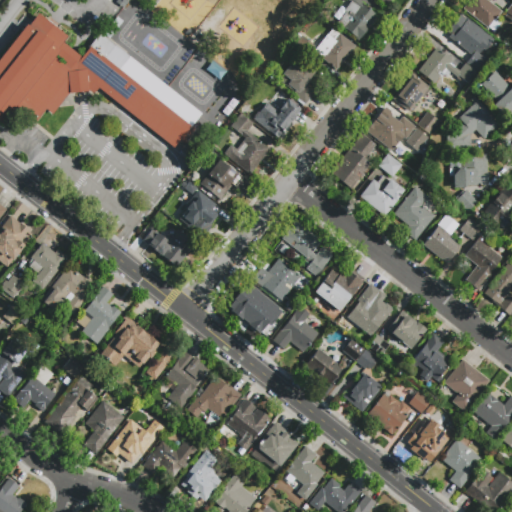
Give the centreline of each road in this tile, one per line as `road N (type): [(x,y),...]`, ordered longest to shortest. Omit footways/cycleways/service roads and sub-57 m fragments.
road 1 (residential): [(0,166),(439,511)]
road 2 (residential): [(183,313),(428,0)]
road 3 (residential): [(289,177),(511,357)]
road 4 (residential): [(0,430),(75,481),(161,511)]
